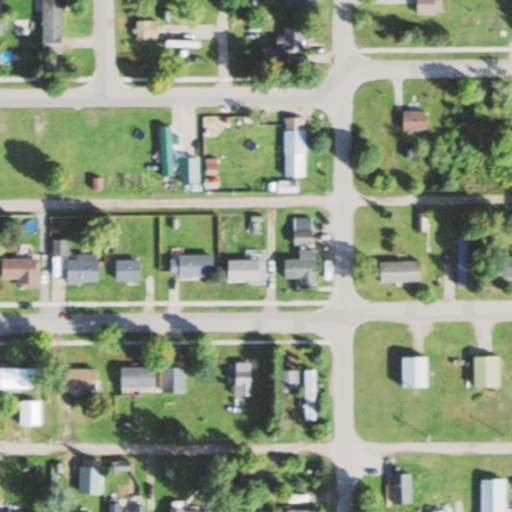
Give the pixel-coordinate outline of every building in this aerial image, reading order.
[(60,54),(60,0),(39,0),(39,53),(60,54)] [(311,9),(310,0),(281,0),(282,9),(311,9)] [(438,14),(437,0),(414,0),(414,14),(438,14)] [(484,32),(504,31),(504,15),(458,16),(458,27),(484,27),(484,32)] [(155,20),(133,20),(133,40),(155,40),(155,20)] [(284,68),(284,49),(300,49),(300,28),(282,28),(282,38),(274,38),(274,47),(259,47),(259,68),(284,68)] [(163,48),(196,48),(196,40),(163,40),(163,48)] [(424,111),(400,111),(400,132),(424,132),(424,111)] [(281,178),(302,178),(302,118),(281,118),(281,178)] [(169,126),(158,126),(159,177),(170,177),(169,126)] [(290,218),(290,245),(309,245),(309,218),(290,218)] [(466,236),(455,236),(455,286),(466,286),(466,236)] [(50,254),(65,254),(65,239),(50,239),(50,254)] [(312,250),(296,250),(296,259),(282,259),(282,287),(313,286),(312,250)] [(95,254),(65,254),(65,282),(95,282),(95,254)] [(210,277),(210,255),(167,255),(167,277),(210,277)] [(511,255),(493,256),(493,276),(511,276),(511,255)] [(16,288),(37,288),(37,258),(0,257),(0,277),(16,277),(16,288)] [(136,279),(136,259),(113,259),(113,279),(136,279)] [(262,259),(224,259),(224,280),(262,280),(262,259)] [(417,260),(378,260),(378,281),(417,281),(417,260)] [(399,388),(425,388),(425,357),(399,357),(399,388)] [(471,387),(495,387),(495,357),(471,357),(471,387)] [(232,397),(247,397),(247,363),(232,363),(232,397)] [(37,368),(0,367),(0,388),(37,388),(37,368)] [(151,367),(117,367),(117,387),(151,387),(151,367)] [(160,368),(160,394),(181,394),(181,368),(160,368)] [(93,390),(93,369),(60,369),(60,390),(93,390)] [(295,370),(276,370),(276,390),(295,390),(295,370)] [(302,421),(313,421),(313,370),(302,370),(302,421)] [(16,426),(38,426),(38,401),(16,401),(16,426)] [(99,467),(76,467),(76,494),(99,494),(99,467)] [(198,511),(214,511),(215,469),(197,469),(197,509),(167,509),(167,511),(198,511)] [(511,511),(511,509),(503,509),(503,471),(478,471),(477,511),(511,511)] [(389,503),(408,503),(408,474),(389,474),(389,503)]
